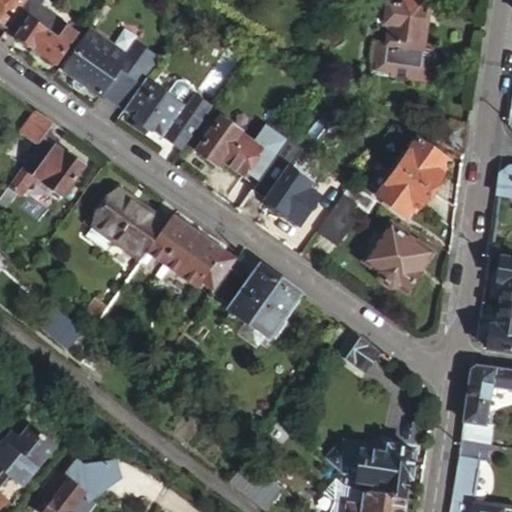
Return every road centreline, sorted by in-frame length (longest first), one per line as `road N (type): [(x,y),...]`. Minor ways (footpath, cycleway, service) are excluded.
road 1 (residential): [(0,62),(451,380)]
road 2 (residential): [(0,321),(254,511)]
road 3 (residential): [(485,147),(454,350)]
road 4 (residential): [(508,0),(485,147)]
road 5 (residential): [(451,380),(433,511)]
